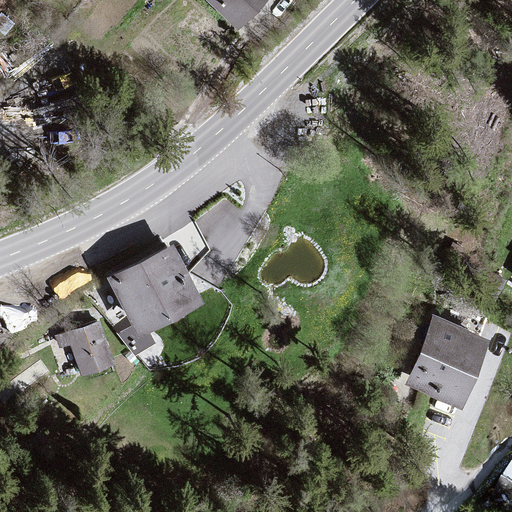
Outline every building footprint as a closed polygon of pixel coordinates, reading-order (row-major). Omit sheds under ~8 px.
[(205,0),(236,25),(259,0),(205,0)] [(109,273),(135,329),(207,294),(177,242),(109,273)] [(431,312),(404,381),(462,403),(492,334),(431,312)] [(62,328),(77,368),(113,355),(98,315),(62,328)] [(511,511),(511,474),(495,507),(504,511),(511,511)]
